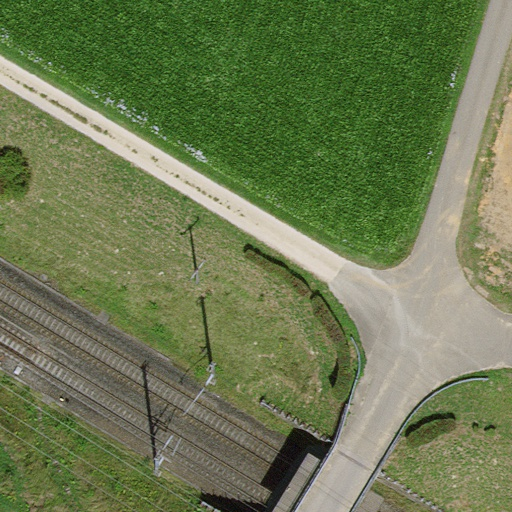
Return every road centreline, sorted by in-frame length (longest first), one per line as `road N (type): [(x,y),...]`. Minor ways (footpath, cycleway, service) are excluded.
road 1 (track): [(0,68),(357,285),(411,345)]
road 2 (unclassified): [(503,0),(447,182),(411,345)]
road 3 (unclassified): [(411,345),(362,407),(303,511)]
